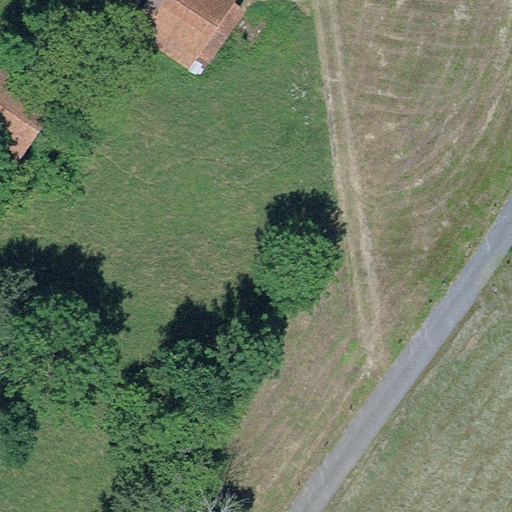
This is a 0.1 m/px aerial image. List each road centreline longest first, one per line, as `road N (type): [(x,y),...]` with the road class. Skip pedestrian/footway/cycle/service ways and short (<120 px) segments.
road 1 (track): [(381,402),(320,0)]
road 2 (unclassified): [(511,215),(303,511)]
